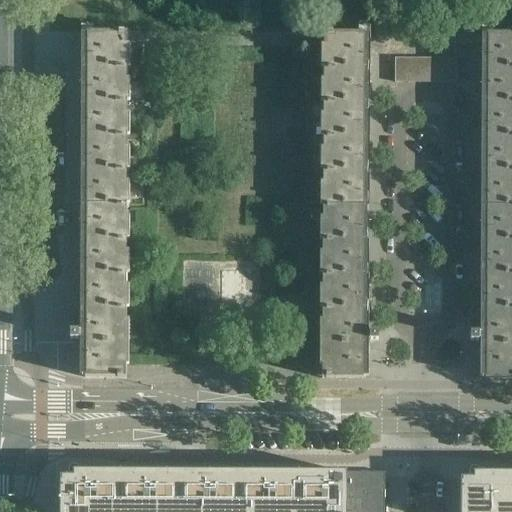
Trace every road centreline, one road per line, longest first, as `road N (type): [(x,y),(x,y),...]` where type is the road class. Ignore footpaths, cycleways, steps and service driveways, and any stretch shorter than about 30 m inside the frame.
road 1 (tertiary): [(0,416),(423,415)]
road 2 (residential): [(422,332),(452,315),(453,94),(395,94)]
road 3 (residential): [(0,315),(48,265),(49,96),(44,78),(0,49)]
road 4 (residential): [(422,332),(394,314),(395,94)]
